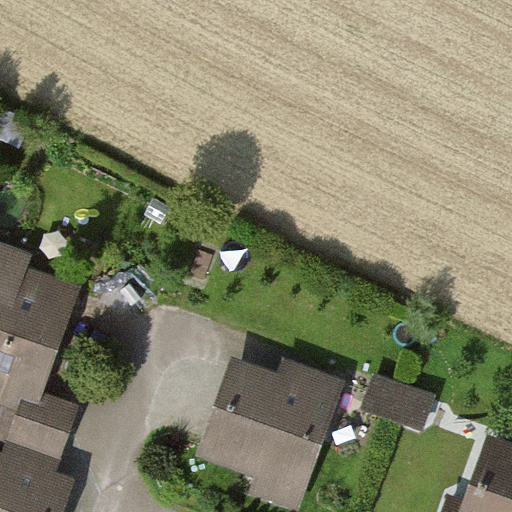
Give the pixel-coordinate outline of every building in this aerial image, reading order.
[(82,256),(0,223),(0,367),(34,382),(82,256)] [(275,372),(236,357),(197,460),(308,502),(352,384),(281,357),(275,372)] [(429,426),(438,393),(379,377),(370,410),(429,426)] [(511,511),(511,443),(490,435),(458,511),(511,511)] [(0,453),(0,511),(68,511),(79,482),(60,475),(0,453)]
